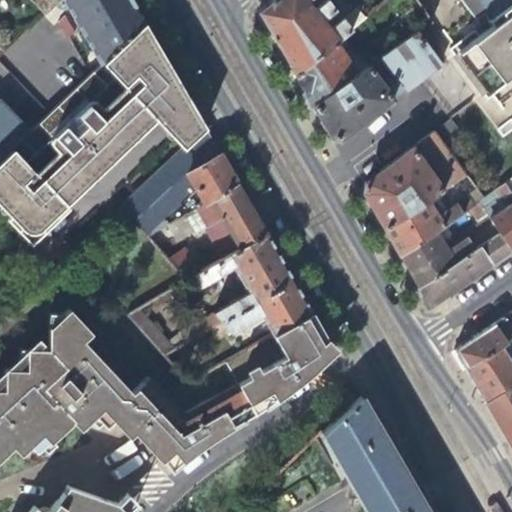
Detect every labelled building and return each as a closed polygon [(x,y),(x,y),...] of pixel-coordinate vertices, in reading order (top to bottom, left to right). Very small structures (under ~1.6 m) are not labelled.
[(30,0),(42,12),(54,0),(30,0)] [(62,0),(99,62),(142,21),(129,0),(62,0)] [(325,28),(317,18),(309,8),(301,0),(267,0),(255,10),(268,33),(290,72),(328,41),(333,37),(325,28)] [(322,0),(318,0),(309,8),(317,18),(330,8),(322,0)] [(511,0),(454,0),(470,20),(477,15),(484,25),(511,4),(511,0)] [(471,36),(502,77),(511,69),(511,4),(484,25),(471,36)] [(350,23),(359,15),(356,11),(347,19),(350,23)] [(338,18),(325,28),(333,37),(335,35),(345,27),(338,18)] [(99,62),(48,110),(36,122),(0,155),(0,210),(19,229),(21,229),(34,230),(69,197),(93,175),(109,160),(154,118),(181,146),(202,126),(181,89),(180,87),(177,81),(172,73),(142,21),(99,62)] [(383,65),(389,72),(404,91),(417,81),(438,65),(412,30),(376,56),(383,65)] [(506,82),(502,77),(471,36),(467,31),(442,50),(460,73),(481,100),(506,82)] [(361,68),(335,35),(333,37),(328,41),(352,74),(361,68)] [(352,74),(328,41),(290,72),(300,91),(309,106),(352,74)] [(371,74),(383,65),(376,56),(364,65),(371,74)] [(376,82),(371,74),(364,65),(361,68),(352,74),(309,106),(317,121),(328,140),(338,141),(390,101),(376,82)] [(389,72),(376,82),(390,101),(404,91),(389,72)] [(0,155),(36,122),(10,96),(0,85),(0,155)] [(184,171),(202,204),(236,184),(220,156),(202,126),(181,146),(167,159),(184,171)] [(430,133),(420,141),(437,164),(448,156),(430,133)] [(343,159),(357,153),(351,138),(337,143),(343,159)] [(437,164),(420,141),(410,149),(439,190),(450,182),(437,164)] [(439,190),(410,149),(363,185),(360,195),(375,219),(381,230),(425,200),(439,190)] [(448,156),(437,164),(450,182),(461,175),(448,156)] [(147,237),(184,215),(202,204),(184,171),(167,159),(119,205),(147,237)] [(502,182),(511,195),(511,185),(507,178),(502,182)] [(497,196),(504,206),(511,200),(511,195),(502,182),(492,189),(497,196)] [(208,226),(226,256),(265,233),(250,207),(236,184),(202,204),(184,215),(194,233),(208,226)] [(471,189),(453,202),(459,212),(466,207),(478,199),(471,189)] [(483,206),(497,196),(492,189),(478,199),(483,206)] [(450,204),(439,190),(425,200),(435,214),(450,204)] [(483,206),(490,215),(504,206),(497,196),(483,206)] [(466,207),(479,225),(491,217),(490,215),(483,206),(478,199),(466,207)] [(435,214),(425,200),(381,230),(388,242),(396,255),(432,230),(442,224),(435,214)] [(511,200),(504,206),(490,215),(491,217),(499,230),(511,247),(511,200)] [(459,212),(453,202),(450,204),(435,214),(442,224),(453,216),(459,212)] [(466,234),(453,216),(442,224),(432,230),(444,249),(466,234)] [(479,225),(466,234),(474,247),(499,230),(491,217),(479,225)] [(444,249),(432,230),(396,255),(404,268),(416,287),(453,261),(444,249)] [(511,249),(511,247),(499,230),(474,247),(469,250),(482,270),(495,261),(511,249)] [(178,333),(183,342),(209,327),(292,280),(280,259),(265,233),(226,256),(196,273),(193,275),(201,286),(234,266),(247,290),(212,310),(212,312),(178,333)] [(466,234),(444,249),(453,261),(469,250),(474,247),(466,234)] [(185,280),(193,275),(196,273),(180,248),(165,257),(185,280)] [(482,270),(469,250),(453,261),(416,287),(423,299),(428,307),(482,270)] [(262,315),(273,333),(310,311),(301,294),(292,280),(209,327),(214,336),(228,328),(231,333),(262,315)] [(325,337),(310,311),(273,333),(226,361),(239,383),(184,412),(148,374),(131,391),(81,340),(89,332),(67,308),(62,313),(46,313),(45,348),(17,348),(16,369),(2,368),(1,389),(0,388),(0,453),(12,443),(19,450),(27,443),(35,452),(71,418),(78,426),(86,419),(93,413),(106,426),(118,415),(170,469),(182,459),(196,449),(215,436),(262,408),(286,393),(310,373),(333,351),(325,337)] [(163,354),(172,349),(165,341),(137,308),(127,314),(163,354)] [(511,335),(509,331),(501,317),(453,349),(459,360),(464,369),(499,346),(511,336),(511,335)] [(178,333),(165,341),(172,349),(183,342),(178,333)] [(511,336),(499,346),(511,369),(511,336)] [(511,381),(511,369),(499,346),(464,369),(472,382),(482,401),(511,381)] [(511,381),(482,401),(496,425),(506,441),(511,452),(511,381)] [(427,511),(393,454),(369,413),(359,394),(320,432),(358,497),(366,511),(427,511)] [(125,511),(116,501),(101,501),(87,502),(78,511),(75,511),(56,498),(49,508),(48,506),(46,506),(44,506),(43,507),(39,509),(33,506),(28,511),(125,511)]
